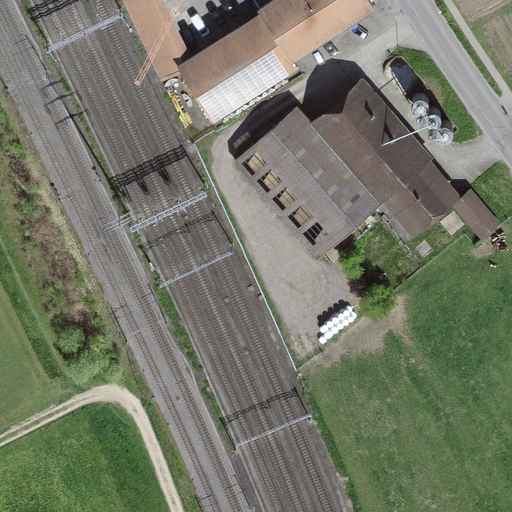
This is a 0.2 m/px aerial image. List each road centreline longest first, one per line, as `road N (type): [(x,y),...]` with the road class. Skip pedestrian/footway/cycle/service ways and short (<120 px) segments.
road 1 (track): [(0,438),(79,400),(123,394),(177,511)]
road 2 (tertiary): [(413,0),(503,133)]
